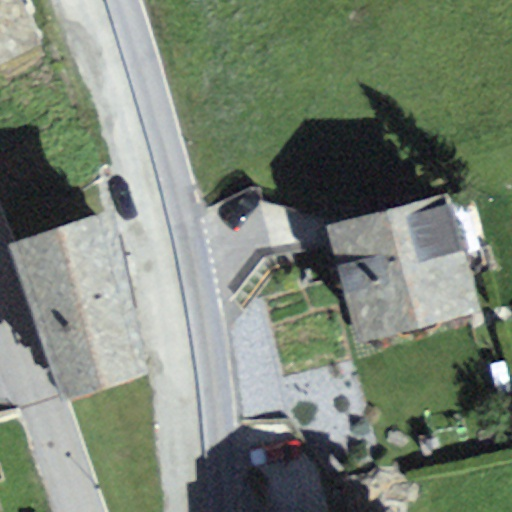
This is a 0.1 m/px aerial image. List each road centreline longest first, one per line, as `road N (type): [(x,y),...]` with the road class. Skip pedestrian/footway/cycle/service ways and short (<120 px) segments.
road 1 (secondary): [(107,0),(180,253),(213,511)]
road 2 (residential): [(0,333),(73,511)]
